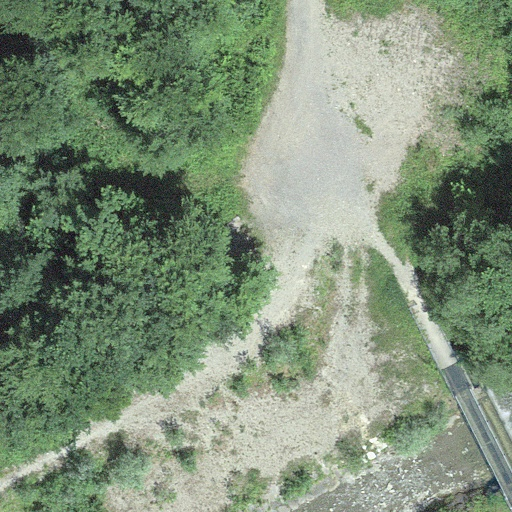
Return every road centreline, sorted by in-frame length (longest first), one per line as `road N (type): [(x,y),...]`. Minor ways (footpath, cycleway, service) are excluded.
road 1 (track): [(326,59),(290,267),(257,325),(0,479)]
road 2 (track): [(404,278),(326,59),(319,0)]
